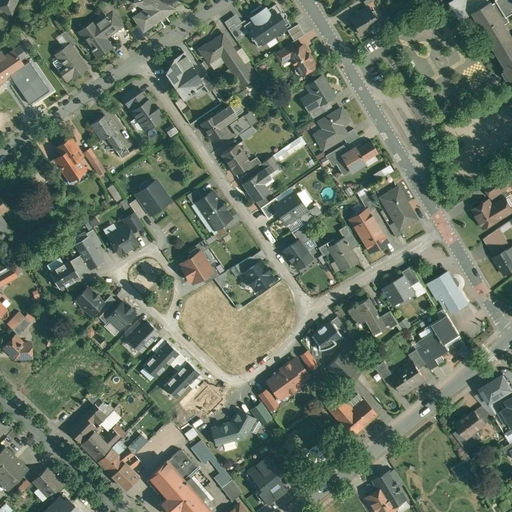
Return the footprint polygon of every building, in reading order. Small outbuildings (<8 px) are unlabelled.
[(0,0),(0,8),(12,14),(17,0),(0,0)] [(117,10),(111,2),(102,0),(98,0),(97,1),(107,17),(104,19),(113,31),(126,22),(117,10)] [(165,3),(157,0),(136,0),(136,1),(148,7),(135,16),(144,29),(175,9),(165,3)] [(183,2),(177,0),(165,0),(165,3),(174,8),(183,2)] [(438,0),(433,3),(439,13),(444,10),(438,0)] [(511,0),(496,0),(492,3),(490,0),(453,0),(450,2),(461,20),(474,12),(507,67),(505,68),(506,70),(502,72),(503,74),(502,75),(504,79),(505,79),(506,81),(511,78),(511,80),(511,79),(511,35),(505,23),(510,20),(508,15),(511,12),(511,0)] [(265,11),(262,5),(251,12),(255,17),(247,23),(244,25),(246,29),(258,47),(291,25),(286,18),(287,17),(287,16),(287,14),(286,13),(285,12),(284,12),(283,12),(277,3),(265,11)] [(370,6),(358,13),(358,14),(352,18),(361,33),(370,28),(377,22),(374,18),(376,17),(370,6)] [(104,19),(96,25),(93,21),(80,30),(86,39),(88,38),(94,46),(91,49),(92,51),(93,49),(99,57),(112,47),(105,37),(113,31),(104,19)] [(245,20),(236,26),(240,33),(246,29),(244,25),(247,23),(245,20)] [(236,26),(234,23),(229,27),(237,40),(243,36),(240,33),(236,26)] [(305,34),(299,24),(288,30),(294,41),(305,34)] [(76,43),(66,30),(61,34),(69,44),(69,43),(71,47),(76,43)] [(248,61),(244,64),(223,34),(206,45),(200,49),(203,54),(204,54),(210,62),(221,54),(243,85),(257,75),(248,61)] [(71,47),(69,43),(69,44),(56,53),(59,57),(66,66),(64,67),(65,68),(60,71),(66,80),(73,75),(74,78),(87,68),(71,47)] [(291,43),(275,52),(280,60),(288,55),(288,54),(295,50),(291,43)] [(2,51),(0,52),(0,82),(15,72),(22,82),(32,75),(25,65),(21,59),(27,54),(21,45),(5,56),(2,51)] [(295,50),(288,54),(288,55),(296,68),(295,70),(298,74),(300,74),(301,75),(317,65),(304,45),(295,50)] [(59,57),(53,62),(60,71),(65,68),(64,67),(66,66),(59,57)] [(191,66),(183,71),(178,64),(166,72),(183,97),(193,91),(193,92),(204,85),(200,79),(191,66)] [(216,87),(207,74),(200,79),(204,85),(209,92),(216,87)] [(322,76),(307,85),(313,96),(303,102),(309,111),(323,103),(335,96),(331,89),(330,90),(322,76)] [(138,87),(123,97),(129,105),(133,103),(142,96),(143,95),(138,87)] [(154,105),(150,99),(146,102),(142,96),(133,103),(137,109),(133,111),(145,128),(162,117),(158,111),(159,110),(155,104),(154,105)] [(323,103),(309,111),(313,118),(327,110),(323,103)] [(230,105),(215,115),(222,126),(237,115),(233,109),(230,105)] [(342,108),(320,122),(327,134),(318,140),(324,149),(344,137),(348,135),(347,133),(342,125),(349,120),(342,108)] [(105,114),(92,124),(102,139),(107,136),(115,130),(116,130),(105,114)] [(214,114),(201,123),(213,140),(226,131),(222,126),(215,115),(214,114)] [(244,114),(231,123),(239,134),(252,125),(244,114)] [(252,125),(239,134),(243,140),(256,131),(252,125)] [(355,129),(347,133),(348,135),(344,137),(346,142),(358,135),(355,129)] [(115,130),(107,136),(117,151),(125,145),(115,130)] [(71,137),(57,147),(62,155),(55,159),(68,179),(85,168),(78,158),(83,155),(71,137)] [(357,148),(356,149),(363,162),(364,161),(378,153),(371,140),(357,148)] [(237,144),(222,154),(236,174),(236,173),(251,163),(249,162),(237,144)] [(343,144),(326,155),(332,166),(344,159),(342,155),(348,152),(343,144)] [(125,145),(117,151),(122,158),(130,153),(125,145)] [(106,170),(90,147),(84,151),(100,174),(106,170)] [(348,152),(342,155),(344,159),(348,165),(347,165),(349,168),(351,171),(365,163),(364,161),(363,162),(356,149),(357,148),(356,147),(348,152)] [(261,163),(264,168),(269,173),(280,166),(273,155),(261,163)] [(251,163),(236,173),(239,178),(261,163),(257,156),(249,162),(251,163)] [(43,165),(23,180),(31,192),(36,189),(35,188),(50,177),(51,178),(52,177),(43,165)] [(373,178),(389,170),(387,165),(371,173),(373,178)] [(264,168),(243,183),(251,194),(251,195),(254,200),(255,200),(264,195),(269,191),(264,183),(271,177),(269,173),(264,168)] [(499,176),(484,186),(492,197),(507,187),(499,176)] [(156,180),(137,194),(139,196),(149,211),(150,213),(170,199),(156,180)] [(123,196),(114,184),(108,188),(116,201),(123,196)] [(418,219),(399,186),(381,197),(395,221),(400,230),(401,229),(418,219)] [(197,188),(187,195),(193,204),(197,202),(196,201),(203,196),(197,188)] [(203,196),(196,201),(197,202),(206,215),(223,203),(219,197),(218,198),(213,190),(203,196)] [(279,202),(274,205),(278,211),(286,223),(290,220),(291,222),(299,216),(298,214),(306,208),(295,191),(279,202)] [(369,191),(359,196),(367,209),(367,208),(369,211),(378,206),(369,191)] [(34,208),(24,194),(11,203),(18,212),(24,207),(28,213),(34,208)] [(264,195),(255,200),(260,208),(261,207),(269,202),(264,195)] [(139,196),(129,203),(135,212),(140,218),(149,211),(139,196)] [(269,202),(261,207),(268,218),(278,211),(274,205),(279,202),(276,197),(269,202)] [(0,198),(0,235),(8,232),(9,233),(10,233),(9,232),(6,222),(3,223),(0,219),(0,213),(7,208),(0,198)] [(489,199),(473,209),(484,228),(511,210),(511,209),(505,198),(492,205),(489,199)] [(223,203),(206,215),(215,228),(222,224),(231,217),(226,209),(227,209),(223,203)] [(369,211),(367,208),(367,209),(351,218),(370,251),(387,241),(369,211)] [(140,218),(135,212),(123,219),(126,224),(127,224),(132,232),(144,225),(140,218)] [(395,221),(389,225),(396,237),(403,233),(401,229),(400,230),(395,221)] [(126,224),(108,235),(119,254),(138,243),(132,232),(127,224),(126,224)] [(222,224),(215,228),(217,232),(214,234),(218,239),(228,232),(222,224)] [(304,224),(291,231),(298,240),(299,240),(302,244),(312,237),(304,224)] [(359,244),(347,224),(338,228),(343,237),(351,249),(359,244)] [(86,233),(88,237),(94,246),(100,243),(92,230),(86,233)] [(510,247),(501,233),(491,239),(500,253),(510,247)] [(88,237),(75,245),(81,255),(89,267),(90,268),(103,260),(94,246),(88,237)] [(343,237),(334,242),(336,246),(330,250),(341,268),(340,269),(340,270),(358,259),(358,258),(357,259),(351,249),(343,237)] [(210,247),(204,239),(199,243),(204,251),(210,247)] [(298,240),(284,250),(288,254),(287,255),(291,260),(297,268),(312,257),(302,244),(299,240),(298,240)] [(199,243),(187,251),(191,256),(200,251),(201,252),(204,251),(199,243)] [(500,253),(494,257),(505,274),(511,269),(511,251),(510,247),(500,253)] [(191,256),(184,261),(185,262),(184,266),(182,267),(190,280),(195,277),(199,277),(200,279),(210,272),(213,271),(211,268),(201,252),(200,251),(191,256)] [(81,255),(70,262),(77,274),(89,267),(81,255)] [(251,256),(236,265),(242,273),(244,272),(243,271),(256,263),(251,256)] [(256,263),(243,271),(244,272),(247,276),(246,279),(250,284),(252,285),(256,290),(273,278),(269,272),(270,271),(266,265),(265,266),(261,260),(256,263)] [(69,261),(50,272),(59,287),(78,276),(77,274),(70,262),(69,261)] [(12,269),(11,268),(3,272),(8,281),(17,276),(16,275),(22,271),(18,265),(12,269)] [(220,274),(214,266),(211,268),(213,271),(210,272),(214,278),(220,274)] [(402,272),(404,275),(410,285),(420,280),(412,266),(402,272)] [(223,290),(227,271),(220,274),(214,278),(223,290)] [(448,271),(434,280),(436,283),(431,286),(438,298),(443,295),(453,311),(467,303),(448,271)] [(210,272),(202,277),(206,283),(214,278),(210,272)] [(386,286),(396,302),(401,299),(402,301),(409,297),(407,295),(413,291),(410,285),(404,275),(386,286)] [(94,293),(88,287),(76,299),(82,305),(81,306),(86,310),(87,309),(92,315),(103,304),(104,302),(98,297),(99,296),(95,292),(94,293)] [(111,295),(104,302),(103,304),(107,308),(111,304),(116,300),(111,295)] [(369,297),(348,310),(357,325),(358,324),(358,323),(365,319),(374,334),(375,333),(374,333),(380,329),(381,330),(390,324),(384,315),(380,317),(372,304),(369,297)] [(116,308),(108,317),(110,319),(120,329),(136,313),(131,309),(133,308),(129,304),(127,305),(123,301),(116,308)] [(107,308),(99,317),(106,323),(110,319),(108,317),(116,308),(111,304),(107,308)] [(399,323),(391,310),(384,315),(390,324),(392,328),(399,323)] [(25,316),(20,311),(14,317),(19,323),(25,316)] [(448,314),(432,323),(438,331),(424,340),(431,351),(431,350),(436,358),(449,349),(445,343),(460,334),(448,314)] [(19,323),(13,329),(19,335),(31,322),(25,316),(19,323)] [(347,330),(337,316),(330,321),(331,321),(341,334),(347,330)] [(137,320),(125,333),(130,338),(142,325),(137,320)] [(130,338),(129,339),(141,351),(158,333),(146,321),(130,338)] [(330,321),(325,326),(324,325),(318,330),(319,331),(313,335),(312,335),(318,343),(319,349),(323,348),(325,348),(328,347),(331,345),(333,344),(336,342),(335,341),(342,336),(343,336),(341,334),(331,321),(330,321)] [(15,336),(4,347),(16,358),(28,357),(31,354),(31,343),(23,343),(15,336)] [(155,353),(165,342),(161,338),(151,349),(155,353)] [(143,365),(155,377),(179,352),(166,341),(165,342),(155,353),(143,365)] [(436,358),(431,350),(431,351),(422,356),(431,369),(439,364),(436,358)] [(310,351),(309,352),(308,351),(302,355),(311,368),(317,364),(316,363),(317,362),(310,351)] [(361,370),(343,351),(327,367),(347,386),(361,370)] [(427,364),(418,351),(413,355),(421,368),(427,364)] [(296,357),(281,368),(296,389),(304,383),(301,378),(307,373),(296,357)] [(164,386),(176,397),(188,385),(198,374),(200,373),(187,361),(164,386)] [(384,361),(374,367),(384,381),(392,376),(391,375),(393,374),(384,361)] [(414,362),(402,370),(401,369),(393,374),(391,375),(392,376),(404,394),(411,389),(410,389),(418,383),(419,384),(426,379),(414,361),(413,361),(414,362)] [(282,370),(268,380),(278,395),(285,390),(288,394),(296,389),(281,368),(282,370)] [(479,388),(489,405),(511,391),(511,385),(505,373),(479,388)] [(203,378),(198,374),(188,385),(192,389),(203,378)] [(96,389),(88,398),(93,402),(101,394),(96,389)] [(277,404),(267,389),(260,394),(261,395),(260,396),(269,409),(270,408),(271,409),(277,404)] [(353,408),(340,393),(326,405),(339,421),(353,408)] [(511,397),(506,400),(509,406),(503,410),(511,425),(511,397)] [(353,408),(339,421),(352,436),(377,414),(365,398),(353,408)] [(95,403),(69,430),(80,441),(96,425),(91,421),(94,419),(99,424),(107,416),(102,410),(95,403)] [(109,403),(102,410),(107,416),(108,415),(115,408),(109,403)] [(271,417),(261,403),(252,409),(262,424),(271,417)] [(494,416),(483,405),(476,411),(478,409),(487,422),(494,416)] [(254,418),(240,410),(232,423),(212,428),(217,445),(244,437),(254,418)] [(475,410),(464,418),(463,417),(455,422),(459,429),(453,433),(464,449),(480,437),(476,431),(485,425),(476,411),(475,410)] [(107,416),(99,424),(100,425),(102,423),(108,429),(115,422),(108,415),(107,416)] [(310,419),(291,434),(304,451),(323,436),(310,419)] [(186,439),(194,434),(190,427),(182,432),(186,439)] [(94,430),(81,443),(97,459),(120,436),(113,428),(103,439),(94,430)] [(511,441),(502,448),(505,454),(510,451),(510,450),(511,448),(511,441)] [(242,493),(205,445),(194,453),(232,501),(242,493)] [(28,468),(5,446),(0,450),(0,479),(9,488),(28,468)] [(119,456),(111,448),(99,461),(112,474),(135,455),(128,447),(120,453),(121,455),(119,456)] [(199,468),(182,449),(179,449),(172,456),(187,473),(190,476),(199,468)] [(135,455),(112,474),(126,488),(139,475),(130,467),(132,466),(133,467),(141,462),(135,455)] [(190,476),(187,473),(172,456),(149,476),(167,496),(160,501),(167,509),(167,511),(179,511),(180,511),(207,511),(215,505),(190,476)] [(267,456),(248,471),(261,487),(257,490),(267,503),(286,488),(277,476),(280,474),(267,456)] [(448,467),(454,477),(466,471),(460,461),(448,467)] [(291,465),(286,468),(294,478),(298,474),(291,465)] [(47,467),(33,480),(47,495),(62,482),(47,467)] [(402,482),(395,470),(390,473),(397,485),(402,482)] [(390,473),(389,471),(374,480),(379,488),(366,496),(375,511),(388,511),(396,507),(395,504),(405,498),(397,485),(390,473)] [(27,479),(18,488),(22,492),(31,483),(27,479)] [(63,499),(59,495),(42,511),(80,511),(82,511),(66,495),(63,499)] [(2,502),(0,504),(0,511),(6,511),(9,509),(2,502)] [(245,511),(239,503),(227,511),(245,511)]
